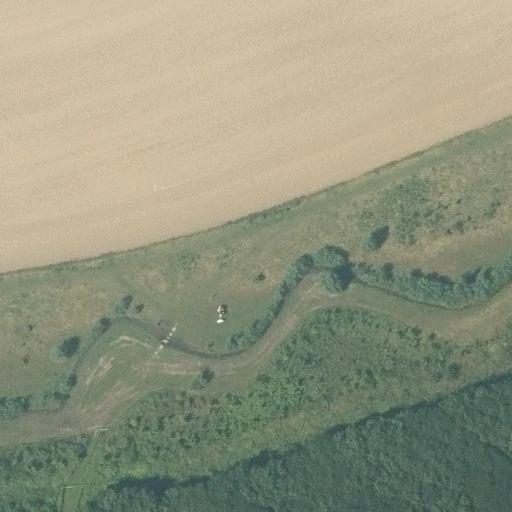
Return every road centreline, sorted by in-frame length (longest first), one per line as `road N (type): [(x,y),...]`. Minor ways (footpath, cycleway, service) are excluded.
road 1 (track): [(511,126),(231,233),(165,250)]
road 2 (track): [(165,250),(0,285)]
